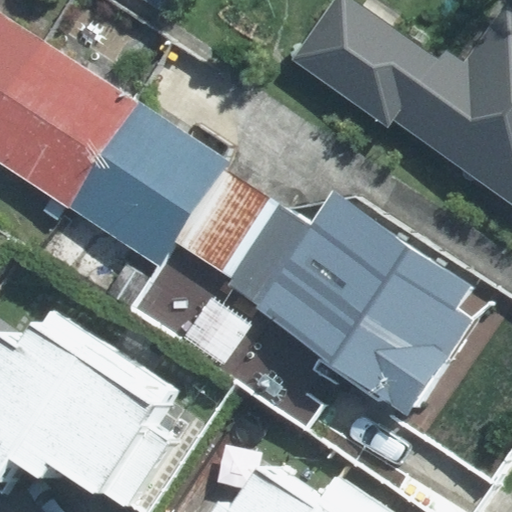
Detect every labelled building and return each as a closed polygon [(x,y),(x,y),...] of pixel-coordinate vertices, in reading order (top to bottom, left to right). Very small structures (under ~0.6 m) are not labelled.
[(0,0),(0,118),(58,31),(9,0),(0,0)] [(511,31),(485,75),(369,1),(331,61),(511,174),(511,31)] [(155,94),(58,31),(0,118),(0,145),(85,201),(155,94)] [(252,157),(155,94),(85,201),(182,264),(252,157)] [(511,296),(511,294),(348,180),(264,298),(429,414),(511,296)] [(278,312),(198,260),(159,319),(239,371),(278,312)] [(194,403),(50,316),(0,397),(0,463),(45,491),(64,460),(133,502),(194,403)] [(253,464),(281,428),(246,401),(218,437),(253,464)] [(390,511),(290,447),(247,511),(390,511)]
